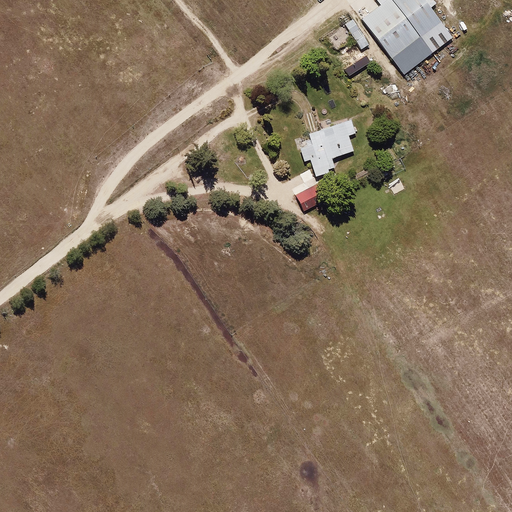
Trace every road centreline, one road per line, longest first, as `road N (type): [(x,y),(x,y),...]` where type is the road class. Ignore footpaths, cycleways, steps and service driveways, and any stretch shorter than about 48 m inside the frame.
road 1 (track): [(93,216),(124,160),(164,120),(322,0)]
road 2 (track): [(124,200),(226,115),(235,66),(180,0)]
